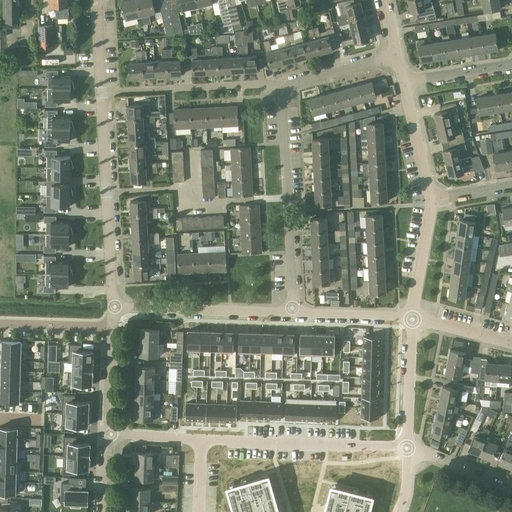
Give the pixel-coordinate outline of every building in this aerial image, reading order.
[(21,22),(20,0),(3,0),(3,22),(21,22)] [(56,17),(68,17),(67,0),(49,0),(50,8),(55,7),(56,17)] [(141,17),(138,5),(132,6),(130,0),(125,0),(122,1),(126,18),(123,19),(124,26),(135,23),(134,19),(137,18),(141,17)] [(154,12),(151,0),(142,0),(143,4),(138,5),(141,17),(143,25),(150,24),(148,13),(154,12)] [(151,0),(154,12),(155,13),(160,11),(166,35),(175,34),(166,0),(165,0),(161,1),(160,0),(151,0)] [(166,0),(175,34),(183,34),(177,8),(183,6),(181,0),(166,0)] [(181,0),(183,6),(183,10),(190,8),(190,10),(199,8),(196,0),(181,0)] [(210,0),(212,3),(218,2),(223,26),(219,27),(220,32),(233,31),(232,24),(226,0),(210,0)] [(226,0),(232,24),(240,22),(234,0),(226,0)] [(277,0),(280,11),(288,9),(285,0),(277,0)] [(285,0),(288,9),(296,7),(293,0),(285,0)] [(338,21),(364,15),(361,1),(354,3),(353,0),(345,0),(339,2),(342,14),(336,16),(338,21)] [(430,0),(407,0),(410,11),(416,10),(419,22),(435,18),(430,0)] [(497,0),(481,0),(484,11),(499,7),(497,0)] [(455,13),(452,1),(445,2),(448,14),(455,13)] [(352,31),(367,27),(364,15),(338,21),(339,25),(350,23),(352,31)] [(190,34),(204,33),(202,22),(187,25),(190,34)] [(280,34),(288,31),(284,22),(277,24),(280,34)] [(428,30),(427,23),(415,25),(416,32),(428,30)] [(54,49),(53,25),(38,25),(39,49),(54,49)] [(317,27),(313,28),(320,53),(332,50),(330,43),(336,41),(335,35),(333,28),(326,30),(327,35),(320,37),(317,27)] [(335,35),(336,41),(338,47),(369,39),(367,27),(352,31),(353,38),(342,40),(340,33),(335,35)] [(311,40),(303,42),(307,56),(320,53),(313,28),(308,29),(311,40)] [(241,31),(241,36),(242,45),(243,71),(256,70),(255,55),(247,56),(247,42),(252,42),(252,31),(241,31)] [(293,33),(289,34),(295,60),(307,56),(303,42),(296,44),(293,33)] [(481,35),(484,50),(497,48),(494,33),(481,35)] [(278,43),(279,48),(283,63),(295,60),(289,34),(284,36),(285,41),(278,43)] [(443,41),(446,56),(458,54),(456,39),(449,40),(448,35),(442,36),(443,41)] [(481,35),(469,37),(471,52),(484,50),(481,35)] [(471,52),(469,37),(456,39),(458,54),(471,52)] [(433,58),(431,43),(425,44),(424,39),(417,40),(418,45),(417,45),(420,61),(433,58)] [(283,63),(279,48),(271,50),(268,40),(263,41),(270,67),(283,63)] [(446,56),(443,41),(431,43),(433,58),(446,56)] [(243,71),(242,45),(237,45),(237,56),(230,57),(231,72),(243,71)] [(219,72),(217,46),(211,47),(212,58),(205,58),(206,73),(219,72)] [(231,72),(230,57),(222,57),(221,46),(217,46),(219,72),(231,72)] [(206,73),(205,58),(197,58),(196,48),(191,48),(192,74),(206,73)] [(168,75),(166,49),(161,50),(161,61),(154,61),(155,76),(168,75)] [(166,49),(168,75),(180,74),(180,60),(172,60),(171,49),(166,49)] [(142,77),(141,51),(135,51),(136,62),(128,63),(129,78),(142,77)] [(155,76),(154,61),(146,62),(145,51),(141,51),(142,77),(155,76)] [(46,88),(75,88),(74,88),(72,81),(71,81),(71,76),(58,76),(58,70),(46,70),(46,76),(48,76),(48,88),(46,88)] [(359,85),(363,100),(375,96),(371,82),(359,85)] [(363,100),(359,85),(346,88),(350,103),(363,100)] [(75,89),(75,88),(46,88),(48,88),(48,99),(46,99),(46,106),(58,106),(58,100),(71,100),(71,96),(72,96),(74,89),(75,89)] [(350,103),(346,88),(334,92),(338,107),(350,103)] [(338,107),(334,92),(321,95),(325,110),(338,107)] [(507,108),(504,93),(490,96),(493,111),(507,108)] [(325,110),(321,95),(308,99),(312,113),(325,110)] [(493,111),(490,96),(476,98),(477,107),(470,109),(472,121),(480,120),(479,113),(493,111)] [(17,99),(16,107),(36,108),(36,100),(17,99)] [(437,126),(452,123),(450,115),(458,113),(455,102),(439,106),(441,112),(434,113),(437,126)] [(127,105),(127,118),(153,116),(166,116),(165,103),(159,103),(159,112),(148,112),(147,104),(127,105)] [(221,107),(222,126),(238,125),(237,106),(221,107)] [(206,126),(206,107),(190,108),(191,127),(206,126)] [(222,126),(221,107),(206,107),(206,126),(222,126)] [(191,127),(190,108),(174,109),(175,128),(191,127)] [(45,128),(75,128),(74,128),(72,121),(70,121),(70,116),(57,116),(57,110),(45,110),(45,117),(47,117),(47,128),(45,128)] [(367,122),(375,122),(375,115),(363,118),(363,124),(367,124),(367,122)] [(153,121),(153,116),(127,118),(128,130),(143,130),(142,122),(153,121)] [(329,125),(328,119),(322,121),(321,120),(311,123),(313,130),(329,125)] [(383,122),(375,122),(367,122),(367,124),(368,135),(384,135),(383,122)] [(452,123),(437,126),(440,139),(447,137),(448,143),(464,139),(461,128),(457,129),(456,122),(452,123)] [(75,128),(45,128),(47,129),(47,140),(45,140),(45,146),(57,146),(57,140),(70,141),(70,136),(72,136),(74,129),(75,129),(75,128)] [(128,130),(129,143),(155,142),(154,137),(143,137),(143,130),(128,130)] [(368,135),(368,149),(385,148),(384,135),(368,135)] [(170,137),(171,147),(182,147),(182,137),(170,137)] [(312,139),(312,152),(328,151),(328,146),(332,145),(332,138),(328,138),(312,139)] [(446,163),(460,160),(459,152),(466,150),(464,139),(448,143),(449,148),(443,150),(446,163)] [(490,139),(480,140),(482,154),(492,152),(490,139)] [(155,147),(155,142),(129,143),(129,156),(144,155),(144,148),(155,147)] [(231,164),(250,163),(250,147),(230,148),(231,164)] [(368,149),(369,162),(385,161),(385,148),(368,149)] [(45,167),(74,167),(71,160),(70,160),(70,156),(57,156),(57,150),(45,150),(45,157),(47,157),(47,167),(45,167)] [(313,165),(329,164),(328,151),(312,152),(313,165)] [(495,168),(508,166),(505,151),(492,153),(495,168)] [(129,156),(130,169),(156,167),(156,162),(145,163),(144,155),(129,156)] [(460,160),(446,163),(449,175),(474,170),(474,172),(484,170),(478,155),(471,157),(472,164),(462,167),(460,160)] [(369,162),(370,175),(386,174),(385,161),(369,162)] [(251,179),(250,163),(231,164),(232,179),(251,179)] [(314,178),(329,177),(329,164),(313,165),(314,178)] [(74,168),(74,167),(45,167),(47,167),(47,181),(57,181),(57,178),(70,178),(70,174),(71,174),(74,168)] [(156,172),(156,167),(130,169),(131,181),(145,180),(145,173),(156,172)] [(370,175),(370,188),(386,187),(386,174),(370,175)] [(314,191),(330,190),(329,177),(314,178),(314,191)] [(252,194),(251,179),(232,179),(233,195),(252,194)] [(44,195),(74,195),(73,195),(71,188),(70,188),(70,184),(57,184),(57,181),(47,181),(47,195),(44,195)] [(387,200),(386,187),(370,188),(371,201),(387,200)] [(330,190),(314,191),(315,204),(331,203),(330,190)] [(130,214),(157,212),(157,207),(150,207),(150,201),(152,200),(152,194),(138,195),(139,200),(130,201),(130,214)] [(74,195),(44,195),(47,195),(47,205),(44,205),(44,212),(56,212),(56,206),(69,206),(70,202),(71,202),(73,196),(74,196),(74,195)] [(239,221),(259,220),(259,204),(239,205),(239,221)] [(16,205),(16,212),(24,213),(24,220),(38,221),(39,213),(34,213),(35,206),(16,205)] [(511,206),(503,208),(503,212),(499,213),(501,225),(511,222),(511,206)] [(131,226),(147,225),(146,218),(157,217),(157,212),(130,214),(131,226)] [(366,228),(382,227),(381,214),(366,215),(366,228)] [(44,233),(44,234),(73,234),(71,226),(69,226),(69,222),(56,222),(56,216),(44,216),(44,222),(46,222),(46,233),(44,233)] [(310,231),(326,230),(326,217),(310,218),(310,231)] [(239,221),(240,237),(260,236),(259,220),(239,221)] [(459,220),(457,233),(476,236),(478,223),(459,220)] [(132,239),(158,237),(158,232),(147,233),(147,225),(131,226),(132,239)] [(367,241),(383,240),(382,227),(366,228),(367,241)] [(311,244),(327,243),(326,230),(310,231),(311,244)] [(457,233),(455,245),(471,248),(472,242),(476,242),(476,236),(457,233)] [(73,234),(44,234),(46,234),(46,245),(44,245),(44,252),(56,252),(56,246),(69,246),(69,242),(71,242),(73,234)] [(165,237),(166,249),(175,249),(174,236),(165,237)] [(260,236),(240,237),(241,252),(261,252),(260,236)] [(132,251),(148,250),(147,243),(158,242),(158,237),(132,239),(132,251)] [(368,254),(383,253),(383,240),(367,241),(368,254)] [(312,257),(328,256),(327,243),(311,244),(312,257)] [(455,245),(453,258),(469,260),(471,248),(455,245)] [(166,249),(167,262),(175,262),(175,249),(166,249)] [(133,264),(160,263),(159,257),(148,258),(148,250),(132,251),(133,264)] [(225,251),(209,252),(210,271),(226,270),(225,251)] [(194,272),(193,252),(177,253),(178,273),(194,272)] [(209,252),(193,252),(194,272),(210,271),(209,252)] [(368,267),(384,266),(383,253),(368,254),(368,267)] [(44,273),(44,274),(73,274),(72,274),(70,266),(69,266),(69,262),(56,262),(56,256),(44,256),(44,262),(46,262),(46,273),(44,273)] [(312,270),(328,269),(328,256),(312,257),(312,270)] [(453,258),(452,271),(467,273),(469,260),(453,258)] [(175,262),(167,262),(168,275),(176,275),(175,262)] [(160,263),(133,264),(134,276),(149,275),(149,268),(160,267),(160,263)] [(369,280),(385,279),(384,266),(368,267),(369,280)] [(328,269),(312,270),(313,283),(329,282),(328,269)] [(452,271),(450,283),(465,285),(467,273),(452,271)] [(73,274),(44,274),(46,274),(46,285),(43,285),(43,292),(55,292),(55,286),(69,286),(69,282),(70,282),(72,274),(73,274)] [(385,279),(369,280),(370,293),(385,292),(385,279)] [(464,299),(465,291),(469,292),(470,286),(465,285),(450,283),(448,297),(464,299)] [(481,308),(486,289),(480,288),(479,293),(478,293),(474,307),(481,308)] [(337,305),(338,292),(326,291),(325,299),(331,299),(330,305),(337,305)] [(140,328),(140,341),(158,342),(158,329),(140,328)] [(188,349),(200,349),(200,330),(188,330),(188,349)] [(200,349),(211,349),(211,331),(200,330),(200,349)] [(222,331),(211,331),(211,349),(222,350),(222,331)] [(234,331),(222,331),(222,350),(233,350),(234,331)] [(238,350),(250,350),(250,332),(239,331),(238,350)] [(250,350),(261,351),(261,332),(250,332),(250,350)] [(272,332),(261,332),(261,351),(272,351),(272,332)] [(272,351),(283,351),(283,333),(272,332),(272,351)] [(295,333),(283,333),(283,351),(295,352),(295,333)] [(299,352),(311,352),(312,334),(300,333),(299,352)] [(312,334),(311,352),(323,353),(323,334),(312,334)] [(335,334),(323,334),(323,353),(334,353),(335,334)] [(363,336),(363,346),(381,347),(381,336),(363,336)] [(2,339),(2,350),(21,350),(21,340),(2,339)] [(158,342),(140,341),(139,355),(157,355),(158,342)] [(170,351),(170,362),(182,362),(183,343),(177,343),(177,352),(170,351)] [(69,344),(68,361),(93,362),(93,351),(81,351),(81,344),(69,344)] [(363,357),(380,357),(381,347),(363,346),(363,357)] [(449,349),(447,362),(479,368),(480,363),(480,357),(473,356),(472,360),(465,358),(466,352),(449,349)] [(2,350),(2,360),(20,361),(21,350),(2,350)] [(380,357),(363,357),(363,367),(380,367),(380,357)] [(2,360),(2,370),(20,371),(20,361),(2,360)] [(68,372),(92,373),(93,362),(68,361),(68,362),(73,362),(73,372),(68,372)] [(176,368),(176,377),(182,377),(182,376),(182,362),(170,362),(169,368),(176,368)] [(477,377),(479,368),(447,362),(444,374),(461,378),(462,371),(471,372),(470,375),(477,377)] [(480,363),(479,368),(477,377),(475,386),(477,394),(483,394),(484,383),(497,384),(499,364),(486,362),(485,370),(479,370),(480,363)] [(499,364),(497,384),(509,385),(511,365),(499,364)] [(136,367),(136,380),(157,380),(157,374),(154,374),(154,367),(136,367)] [(363,367),(362,377),(380,377),(380,367),(363,367)] [(2,370),(1,381),(20,381),(20,371),(2,370)] [(68,372),(67,384),(92,384),(92,373),(68,372)] [(379,387),(380,377),(362,377),(362,387),(379,387)] [(157,380),(136,380),(135,393),(153,394),(153,387),(157,387),(157,380)] [(1,381),(1,391),(19,392),(20,381),(1,381)] [(442,386),(440,397),(460,401),(462,390),(471,392),(472,386),(453,383),(452,388),(442,386)] [(362,387),(362,397),(379,398),(379,387),(362,387)] [(1,391),(1,402),(19,402),(19,392),(1,391)] [(511,406),(511,392),(504,392),(503,411),(511,412),(511,406)] [(135,393),(135,406),(159,407),(159,399),(153,399),(153,394),(135,393)] [(63,395),(62,413),(88,414),(88,412),(89,412),(90,404),(88,404),(89,402),(75,401),(75,395),(63,395)] [(379,408),(379,398),(362,397),(361,407),(379,408)] [(440,397),(437,409),(452,412),(453,405),(465,407),(466,402),(460,401),(440,397)] [(288,399),(287,419),(299,420),(300,399),(288,399)] [(300,399),(299,420),(310,420),(311,400),(300,399)] [(501,400),(490,399),(489,407),(500,408),(501,400)] [(250,418),(251,400),(240,400),(240,418),(250,418)] [(250,418),(260,418),(261,401),(251,400),(250,418)] [(311,400),(310,420),(322,421),(322,400),(311,400)] [(322,400),(322,421),(333,421),(334,401),(322,400)] [(271,401),(261,401),(260,418),(270,419),(271,401)] [(282,402),(271,401),(270,419),(281,419),(282,402)] [(196,421),(196,403),(186,403),(185,420),(196,421)] [(196,403),(196,421),(206,421),(206,403),(196,403)] [(206,403),(206,421),(216,421),(217,404),(206,403)] [(226,422),(227,404),(217,404),(216,421),(226,422)] [(237,404),(227,404),(226,422),(237,422),(237,404)] [(485,414),(495,418),(498,411),(488,407),(487,408),(481,405),(476,418),(482,421),(485,414)] [(159,407),(135,406),(134,419),(152,419),(156,419),(156,411),(159,411),(159,407)] [(379,418),(379,408),(361,407),(361,418),(379,418)] [(437,409),(435,422),(449,425),(451,417),(462,420),(463,414),(452,412),(437,409)] [(62,413),(61,431),(74,432),(74,425),(88,426),(88,424),(89,424),(89,416),(88,416),(88,414),(62,413)] [(435,422),(432,435),(451,439),(453,431),(459,432),(454,444),(460,447),(468,428),(449,425),(435,422)] [(0,426),(0,437),(19,438),(17,438),(17,427),(0,426)] [(479,455),(488,433),(490,430),(484,427),(483,431),(476,431),(467,450),(479,455)] [(488,433),(479,455),(490,460),(499,438),(488,433)] [(64,436),(63,455),(89,456),(90,444),(76,443),(76,437),(64,436)] [(0,437),(0,448),(19,449),(19,438),(0,437)] [(431,437),(430,446),(439,447),(440,438),(431,437)] [(510,468),(511,462),(511,444),(506,442),(498,463),(510,468)] [(0,448),(0,459),(21,460),(19,460),(19,449),(0,448)] [(136,465),(154,466),(158,466),(159,453),(136,452),(136,465)] [(62,467),(62,474),(75,474),(75,468),(89,469),(89,466),(90,466),(90,458),(89,458),(89,456),(63,455),(63,456),(65,456),(65,467),(62,467)] [(0,459),(0,470),(21,471),(21,460),(0,459)] [(154,466),(136,465),(135,479),(153,479),(154,466)] [(0,470),(0,481),(18,482),(18,472),(21,472),(21,471),(0,470)] [(162,476),(161,484),(178,485),(178,477),(162,476)] [(228,488),(227,489),(234,511),(279,511),(269,477),(263,478),(262,476),(233,485),(234,487),(228,488)] [(0,481),(0,492),(18,493),(18,482),(0,481)] [(61,483),(61,503),(71,503),(71,507),(80,507),(81,503),(87,503),(88,490),(74,489),(74,483),(61,483)] [(337,488),(331,487),(324,511),(368,511),(373,497),(366,496),(367,494),(337,487),(337,488)] [(132,488),(131,500),(149,501),(150,488),(132,488)] [(148,511),(149,501),(131,500),(130,511),(148,511)] [(0,511),(19,511),(19,510),(22,510),(22,502),(9,502),(9,509),(0,508),(0,511)]
